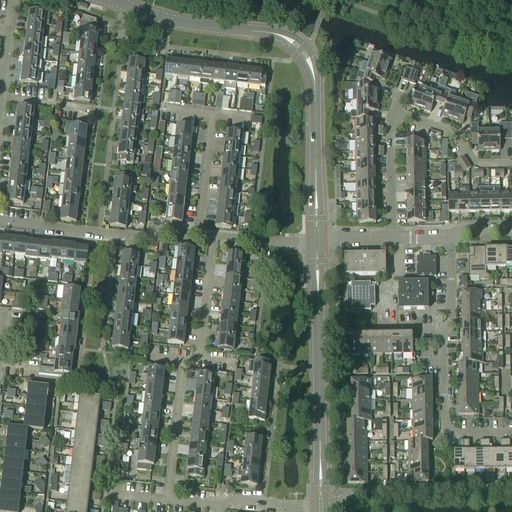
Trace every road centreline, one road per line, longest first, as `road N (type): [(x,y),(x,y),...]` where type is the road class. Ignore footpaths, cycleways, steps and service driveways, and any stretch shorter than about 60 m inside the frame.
road 1 (tertiary): [(101,0),(192,26),(286,37),(302,48),(313,70),(318,240)]
road 2 (tertiary): [(318,240),(320,507)]
road 3 (residential): [(511,434),(446,430),(441,329),(451,314),(450,237)]
road 4 (residential): [(0,222),(151,238),(161,230),(199,232)]
road 5 (residential): [(511,163),(475,164),(455,133),(392,111)]
road 6 (residential): [(167,499),(181,363)]
road 7 (residential): [(393,240),(392,111)]
road 8 (residential): [(198,357),(214,234)]
